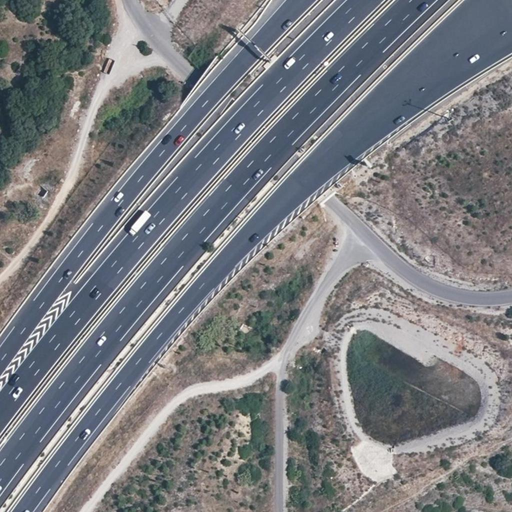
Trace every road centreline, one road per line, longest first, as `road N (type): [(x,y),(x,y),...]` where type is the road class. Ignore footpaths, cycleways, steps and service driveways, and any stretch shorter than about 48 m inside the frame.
road 1 (motorway): [(22,511),(231,254),(406,78),(501,0)]
road 2 (motorway): [(0,474),(201,224),(418,0)]
road 3 (motorway): [(366,0),(185,188),(0,413)]
road 4 (motorway): [(301,0),(121,200),(0,363)]
road 5 (residential): [(363,232),(143,29),(132,0)]
road 6 (residential): [(363,232),(278,375),(281,511)]
road 7 (track): [(0,291),(54,220),(129,41),(143,29)]
road 8 (track): [(91,511),(187,394),(284,363)]
road 9 (residential): [(511,299),(450,293),(407,272),(363,232)]
